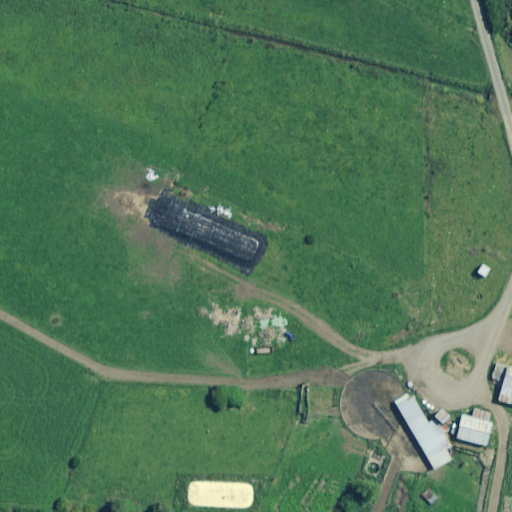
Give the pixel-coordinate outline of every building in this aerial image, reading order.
[(501,275),(491,268),(484,277),(494,284),(501,275)] [(511,367),(496,363),(492,379),(503,382),(498,401),(511,404),(511,367)] [(436,433),(414,397),(411,399),(407,393),(393,401),(434,471),(452,460),(446,450),(452,447),(442,430),(436,433)] [(439,407),(432,415),(443,424),(449,415),(439,407)] [(487,447),(494,423),(489,422),(491,413),(473,408),(471,417),(463,414),(456,439),(487,447)] [(428,487),(420,495),(430,506),(439,498),(428,487)]
